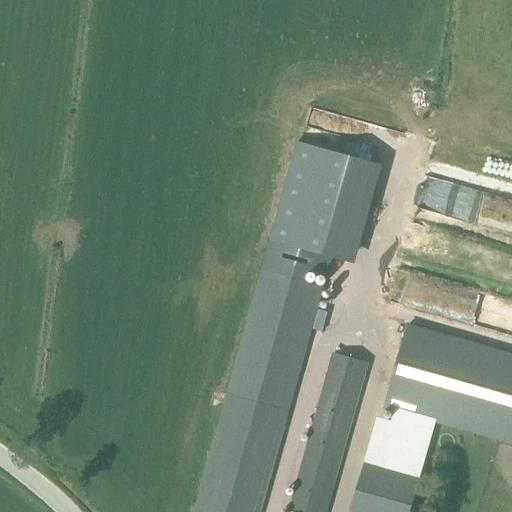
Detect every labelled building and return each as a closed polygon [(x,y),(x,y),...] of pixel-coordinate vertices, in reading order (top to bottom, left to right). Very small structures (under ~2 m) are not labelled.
[(368,180),(348,296),(373,300),(382,246),(392,248),(403,186),(368,180)] [(511,258),(419,234),(411,263),(467,278),(455,322),(511,337),(511,258)] [(326,289),(264,271),(228,398),(289,415),(326,289)] [(511,354),(408,325),(384,410),(511,445),(511,354)] [(330,367),(288,511),(328,511),(366,375),(330,367)] [(194,511),(261,511),(289,415),(228,398),(194,511)] [(346,499),(342,511),(398,511),(399,511),(346,499)]
